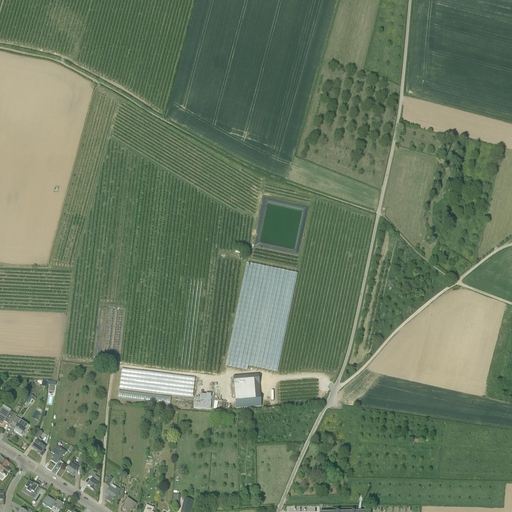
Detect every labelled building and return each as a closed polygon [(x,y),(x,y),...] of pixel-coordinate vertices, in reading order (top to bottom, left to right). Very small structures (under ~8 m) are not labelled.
[(244,264),(228,366),(278,374),(281,352),(279,341),(270,354),(267,338),(265,340),(264,335),(260,341),(259,336),(248,334),(245,339),(243,330),(242,330),(243,325),(235,323),(247,321),(248,315),(246,318),(242,304),(257,283),(260,296),(279,292),(279,290),(287,295),(285,309),(289,303),(291,312),(297,272),(244,264)] [(193,398),(195,377),(122,369),(120,389),(119,389),(118,398),(171,404),(172,395),(193,398)] [(233,377),(236,409),(261,406),(260,395),(259,385),(258,375),(233,377)] [(194,409),(211,410),(212,397),(195,396),(194,409)] [(7,423),(10,425),(16,415),(14,413),(11,411),(11,410),(4,405),(2,408),(0,411),(0,423),(2,425),(4,421),(7,423)] [(26,430),(26,429),(27,427),(17,420),(18,419),(15,417),(17,415),(16,415),(10,425),(13,427),(15,429),(14,431),(21,436),(22,435),(24,437),(25,437),(29,432),(26,430)] [(32,448),(38,452),(42,445),(39,443),(42,440),(39,438),(42,433),(39,431),(35,438),(38,440),(32,448)] [(42,446),(43,446),(42,445),(38,452),(37,453),(42,457),(44,453),(43,452),(45,449),(42,446)] [(55,455),(52,460),(57,463),(63,455),(57,451),(57,450),(55,448),(55,449),(53,448),(50,453),(55,455)] [(9,464),(0,457),(0,456),(0,469),(6,475),(10,471),(6,467),(9,464)] [(72,464),(67,471),(70,474),(71,473),(74,476),(79,469),(78,468),(79,467),(81,467),(82,461),(79,461),(78,466),(74,463),(73,465),(72,464)] [(109,477),(105,484),(104,484),(108,486),(113,479),(110,477),(111,475),(110,474),(109,477)] [(90,489),(94,491),(98,485),(100,479),(95,476),(92,480),(91,480),(87,485),(91,487),(90,489)] [(34,493),(40,483),(37,481),(35,485),(29,481),(25,487),(27,489),(26,490),(33,495),(34,493)] [(110,486),(105,493),(110,496),(107,500),(111,503),(112,500),(113,501),(119,493),(118,493),(120,491),(117,489),(116,491),(110,486)] [(60,511),(64,504),(57,500),(56,503),(54,502),(54,501),(47,497),(43,504),(51,510),(53,507),(60,511)] [(130,511),(136,504),(128,498),(125,502),(127,503),(123,509),(126,511),(125,511),(130,511)]
